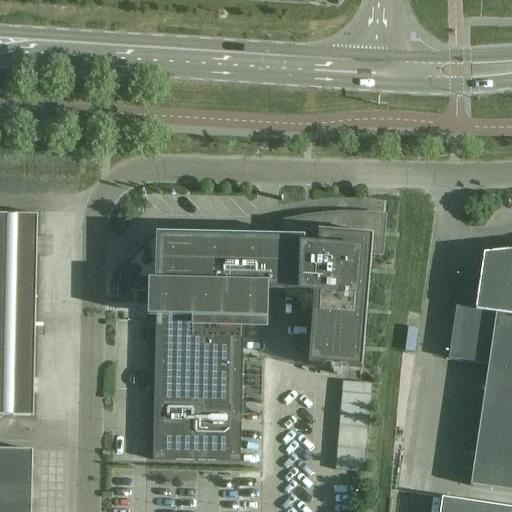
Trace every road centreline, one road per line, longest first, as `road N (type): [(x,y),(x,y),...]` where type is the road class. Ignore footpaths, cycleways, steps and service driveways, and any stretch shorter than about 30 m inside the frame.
road 1 (residential): [(90,511),(98,200),(105,184),(138,172),(453,176)]
road 2 (secondary): [(313,68),(0,49)]
road 3 (residential): [(427,355),(453,176)]
road 4 (secondary): [(388,70),(511,67)]
